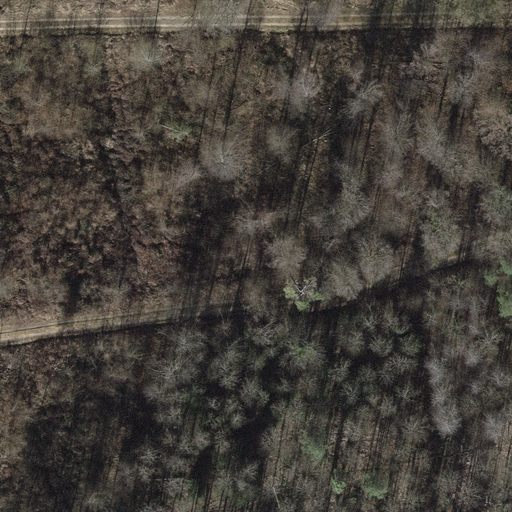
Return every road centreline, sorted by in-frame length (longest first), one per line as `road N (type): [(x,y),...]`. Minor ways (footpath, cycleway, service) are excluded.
road 1 (track): [(511,233),(317,287),(0,330)]
road 2 (track): [(0,27),(311,9),(511,13)]
